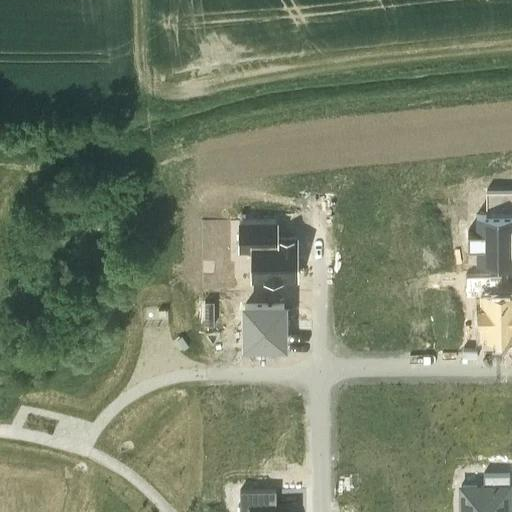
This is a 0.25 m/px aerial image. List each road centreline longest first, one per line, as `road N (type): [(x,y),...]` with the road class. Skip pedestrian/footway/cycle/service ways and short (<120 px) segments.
road 1 (residential): [(321,373),(511,369)]
road 2 (residential): [(321,373),(315,212)]
road 3 (residential): [(321,511),(321,373)]
